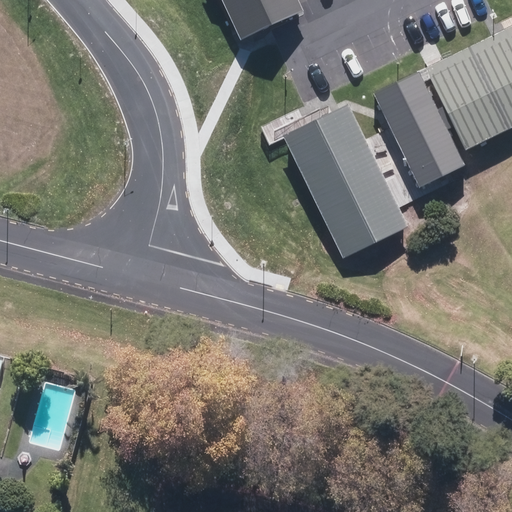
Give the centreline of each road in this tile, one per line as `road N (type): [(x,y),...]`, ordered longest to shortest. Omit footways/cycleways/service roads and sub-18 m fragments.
road 1 (unclassified): [(139,282),(382,349),(511,419)]
road 2 (unclassified): [(83,0),(142,75),(165,137),(161,199),(139,282)]
road 3 (unclassified): [(0,244),(139,282)]
